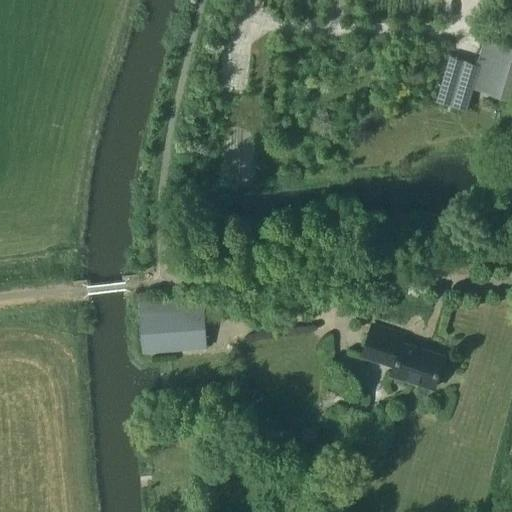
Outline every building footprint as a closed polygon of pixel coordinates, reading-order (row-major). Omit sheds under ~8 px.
[(445,67),(441,80),(472,89),(511,100),(511,47),(483,39),(480,50),(476,62),(472,75),(445,67)] [(476,62),(449,54),(445,67),(472,75),(476,62)] [(435,101),(466,109),(472,89),(441,80),(435,101)] [(308,304),(334,304),(333,283),(307,284),(308,304)] [(142,351),(205,347),(201,298),(139,302),(142,351)] [(401,343),(404,335),(371,325),(361,355),(393,365),(390,374),(433,388),(443,357),(401,343)] [(312,445),(316,441),(316,431),(312,426),(303,426),(299,431),(298,440),(304,445),(312,445)]
